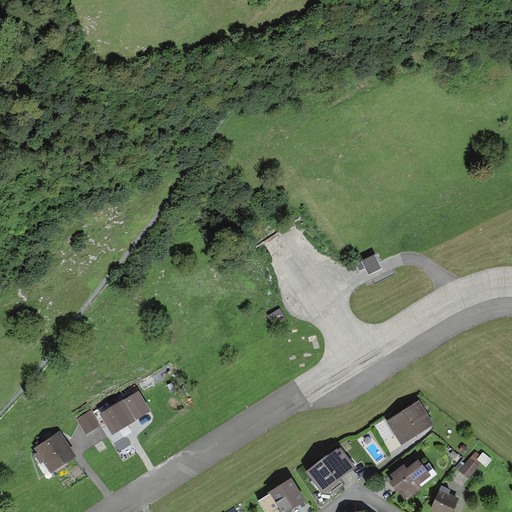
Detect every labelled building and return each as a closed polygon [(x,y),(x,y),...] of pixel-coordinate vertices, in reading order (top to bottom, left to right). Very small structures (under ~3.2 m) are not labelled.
[(378,253),(366,260),(372,270),(384,263),(378,253)] [(99,419),(110,442),(151,423),(140,399),(99,419)] [(422,399),(390,419),(405,441),(436,422),(422,399)] [(90,413),(79,419),(86,433),(98,427),(90,413)] [(59,438),(38,451),(51,472),(73,459),(59,438)] [(340,447),(309,470),(323,488),(354,465),(340,447)] [(420,458),(391,479),(404,496),(433,475),(420,458)] [(473,475),(481,465),(471,458),(463,468),(473,475)] [(292,478),(263,497),(272,511),(284,511),(305,499),(292,478)] [(443,488),(433,506),(443,511),(453,511),(461,498),(443,488)]
